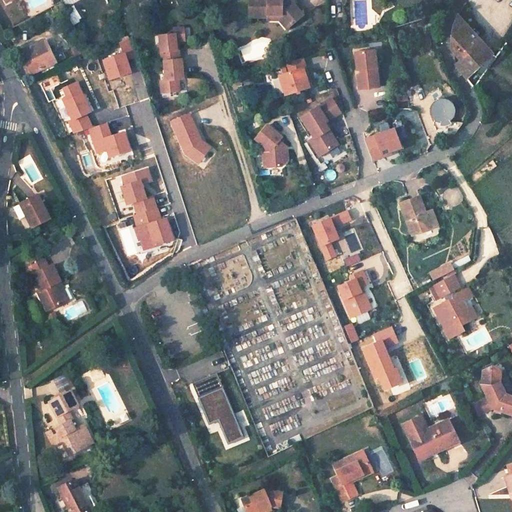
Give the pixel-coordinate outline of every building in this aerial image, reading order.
[(249,0),(250,17),(268,17),(268,14),(282,15),(292,24),(303,13),(293,2),(292,0),(249,0)] [(282,15),(268,14),(268,17),(268,19),(280,20),(288,28),(292,24),(282,15)] [(450,45),(451,50),(460,59),(454,65),(467,80),(492,55),(458,15),(457,16),(456,17),(456,18),(456,19),(455,19),(455,20),(454,21),(454,22),(452,35),(450,45)] [(183,27),(174,28),(174,33),(159,35),(162,61),(164,60),(166,80),(161,80),(163,93),(180,91),(179,79),(184,79),(182,58),(180,59),(179,49),(177,49),(176,41),(185,39),(183,27)] [(137,56),(131,37),(121,42),(125,54),(105,60),(110,79),(131,72),(127,60),(137,56)] [(45,41),(21,51),(32,74),(55,64),(45,41)] [(372,53),(357,54),(359,72),(364,72),(365,76),(359,77),(361,92),(381,90),(378,59),(373,59),(372,53)] [(302,59),(285,64),(287,73),(278,76),(284,95),(308,89),(302,69),(305,69),(302,59)] [(285,64),(279,65),(282,75),(287,73),(285,64)] [(90,112),(77,83),(64,89),(67,97),(63,99),(72,120),(69,122),(74,133),(92,128),(86,114),(90,112)] [(332,99),(301,118),(314,138),(309,141),(319,157),(338,145),(324,124),(341,113),(332,99)] [(441,99),(439,99),(437,100),(434,102),(433,104),(431,106),(431,108),(430,111),(430,113),(431,116),(432,117),(433,119),(435,121),(436,122),(438,123),(440,123),(442,124),(444,123),(446,123),(448,122),(450,121),(451,120),(453,118),(454,116),(454,114),(455,112),(455,110),(455,108),(454,106),(452,103),(451,102),(449,100),(446,99),(444,99),(441,99)] [(211,147),(202,140),(190,113),(172,120),(186,152),(198,162),(211,147)] [(130,151),(124,132),(111,137),(106,123),(89,129),(97,153),(107,150),(109,158),(130,151)] [(268,126),(255,139),(266,149),(263,152),(265,168),(282,167),(287,160),(287,150),(283,151),(282,144),(279,141),(282,138),(268,126)] [(401,148),(394,130),(375,137),(377,144),(368,148),(373,161),(383,157),(382,155),(390,152),(401,148)] [(470,175),(474,182),(497,167),(492,160),(470,175)] [(156,208),(152,196),(146,198),(141,183),(151,180),(147,169),(122,177),(125,185),(121,187),(127,205),(133,203),(137,214),(156,208)] [(449,206),(463,201),(457,186),(444,191),(449,206)] [(38,194),(21,204),(32,227),(50,218),(38,194)] [(418,197),(400,204),(412,235),(431,228),(438,225),(432,210),(425,213),(418,197)] [(173,238),(166,218),(161,220),(157,208),(156,208),(137,214),(134,215),(138,228),(134,229),(137,238),(139,237),(143,249),(172,240),(173,238)] [(328,212),(316,217),(320,228),(333,223),(328,212)] [(455,267),(470,261),(467,254),(452,261),(455,267)] [(29,264),(41,287),(39,288),(48,305),(70,294),(52,260),(48,263),(44,256),(29,264)] [(456,275),(435,286),(440,296),(444,293),(448,299),(434,306),(452,339),(467,331),(463,325),(478,317),(472,306),(467,308),(465,302),(469,300),(473,298),(468,288),(464,291),(454,296),(452,293),(457,290),(456,287),(461,284),(456,275)] [(210,300),(203,303),(209,316),(216,313),(210,300)] [(389,346),(366,356),(376,382),(399,372),(389,346)] [(219,372),(195,382),(211,422),(219,419),(229,442),(245,436),(219,372)] [(89,388),(101,382),(97,374),(85,379),(89,388)] [(485,389),(495,410),(511,415),(511,401),(508,400),(500,385),(501,376),(486,374),(485,389)] [(500,385),(508,400),(511,401),(511,397),(501,376),(500,385)] [(378,394),(386,391),(382,381),(375,384),(378,394)] [(63,441),(70,455),(89,445),(80,426),(74,430),(69,420),(72,419),(67,410),(77,405),(74,398),(70,400),(67,393),(49,402),(61,426),(57,428),(59,433),(54,435),(52,430),(48,432),(54,446),(63,441)] [(427,430),(420,417),(415,420),(422,433),(427,430)] [(427,430),(422,433),(415,420),(403,425),(420,461),(432,456),(430,453),(452,442),(443,422),(427,430)] [(459,442),(448,420),(443,422),(452,442),(430,453),(432,456),(459,442)] [(80,426),(89,445),(94,443),(85,424),(80,426)] [(350,478),(371,468),(363,450),(335,463),(340,474),(333,477),(343,499),(356,493),(351,481),(350,478)] [(351,481),(372,471),(371,468),(350,478),(351,481)] [(58,489),(70,511),(88,511),(100,506),(88,482),(78,487),(75,480),(58,489)] [(260,511),(269,511),(270,511),(268,508),(273,505),(275,508),(277,507),(284,508),(286,493),(270,491),(268,492),(267,490),(245,499),(250,511),(260,511),(261,511),(260,511)]
